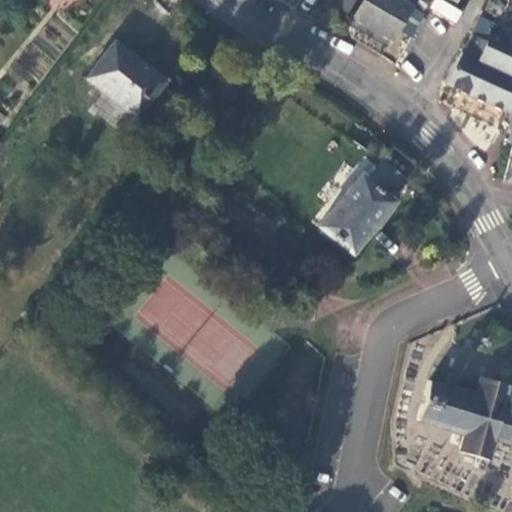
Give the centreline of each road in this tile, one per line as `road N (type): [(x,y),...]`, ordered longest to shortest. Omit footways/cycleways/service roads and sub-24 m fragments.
road 1 (tertiary): [(508,259),(478,201),(407,117),(220,0)]
road 2 (unclassified): [(508,259),(396,320),(382,336),(341,511)]
